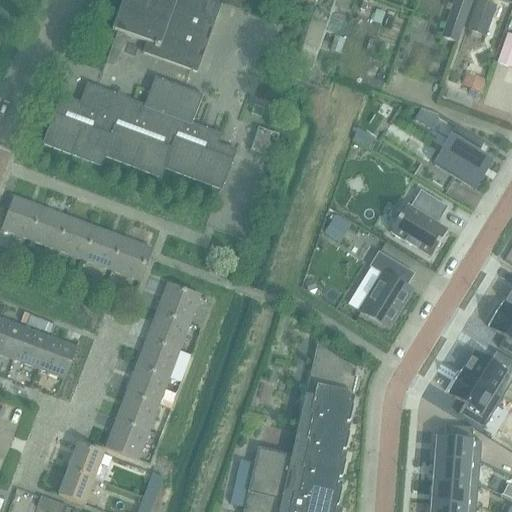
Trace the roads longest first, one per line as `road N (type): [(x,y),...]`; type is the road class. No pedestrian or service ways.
road 1 (residential): [(383,511),(397,381),(511,196)]
road 2 (residential): [(0,152),(62,0)]
